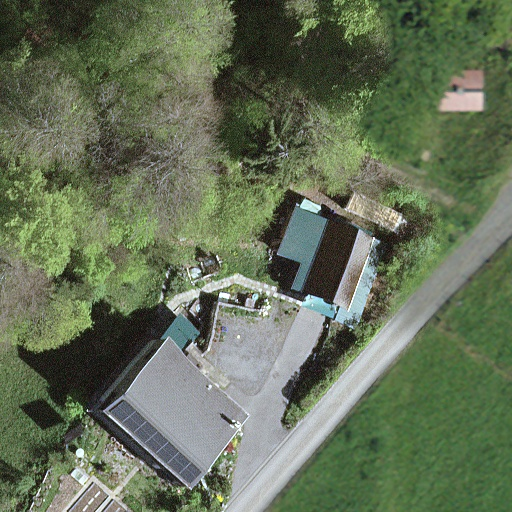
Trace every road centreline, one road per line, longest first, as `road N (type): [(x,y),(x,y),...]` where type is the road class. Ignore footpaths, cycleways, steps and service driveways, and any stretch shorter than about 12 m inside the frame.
road 1 (unclassified): [(247,511),(400,329),(511,216)]
road 2 (track): [(393,511),(400,329)]
